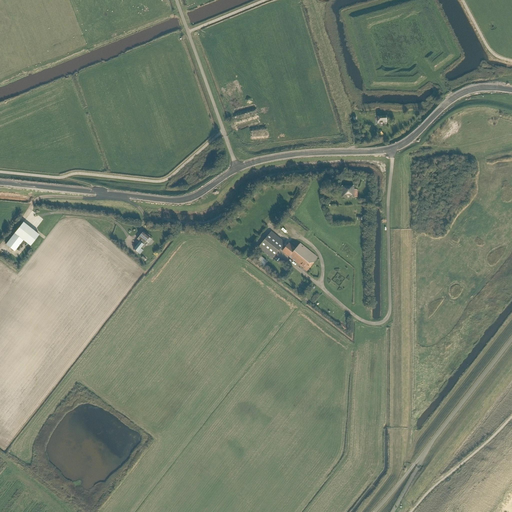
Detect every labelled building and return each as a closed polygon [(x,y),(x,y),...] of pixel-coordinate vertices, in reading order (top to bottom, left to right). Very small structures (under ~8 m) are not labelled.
[(354,186),(342,187),(342,198),(358,198),(358,190),(354,190),(354,186)] [(14,234),(5,244),(14,251),(23,241),(30,247),(39,235),(23,223),(14,234)] [(303,255),(314,263),(318,258),(300,244),(296,249),(289,244),(286,247),(284,245),(286,243),(271,231),(258,248),(272,259),(280,249),(283,251),(282,252),(296,263),(303,255)] [(140,242),(134,249),(138,252),(140,254),(143,250),(141,248),(144,245),(147,241),(149,243),(152,240),(149,238),(150,236),(147,233),(146,235),(143,233),(137,240),(140,242)] [(303,255),(296,263),(307,272),(314,263),(303,255)]
